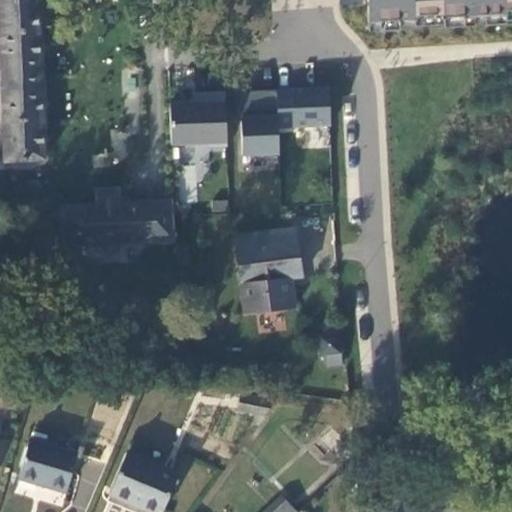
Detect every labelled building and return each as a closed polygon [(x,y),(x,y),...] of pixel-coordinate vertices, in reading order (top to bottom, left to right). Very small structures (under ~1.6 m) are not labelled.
[(22,0),(0,0),(0,172),(29,171),(22,0)] [(511,0),(358,0),(361,43),(407,40),(407,37),(435,36),(436,39),(498,35),(498,32),(511,31),(511,0)] [(270,154),(268,90),(231,91),(233,155),(270,154)] [(185,102),(161,103),(162,144),(198,143),(199,147),(218,146),(216,91),(185,92),(185,102)] [(94,187),(94,204),(59,204),(60,261),(128,259),(128,246),(174,244),(172,198),(123,199),(122,186),(94,187)] [(283,238),(222,246),(231,324),(281,318),(277,288),(304,285),(298,241),(284,243),(283,238)] [(325,331),(309,332),(309,340),(304,341),(306,362),(312,362),(313,376),(328,375),(325,331)] [(330,439),(313,456),(322,465),(326,461),(333,468),(346,455),(330,439)] [(76,465),(28,450),(16,489),(64,503),(76,465)] [(164,511),(176,485),(125,464),(108,506),(123,511),(164,511)]
